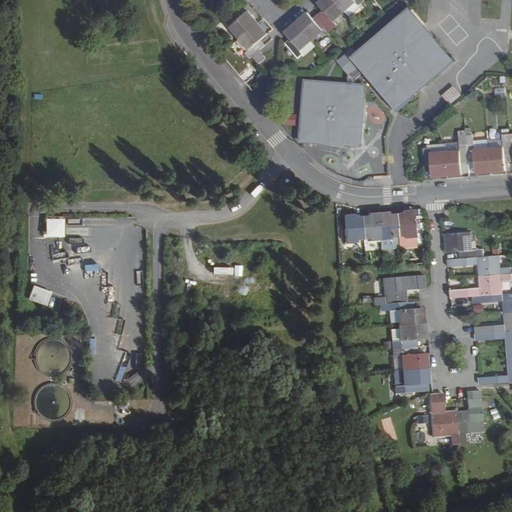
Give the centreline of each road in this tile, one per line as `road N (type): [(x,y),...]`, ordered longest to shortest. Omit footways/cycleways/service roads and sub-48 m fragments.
road 1 (residential): [(172,0),(195,49),(322,185),(360,197),(432,192)]
road 2 (residential): [(432,192),(447,358)]
